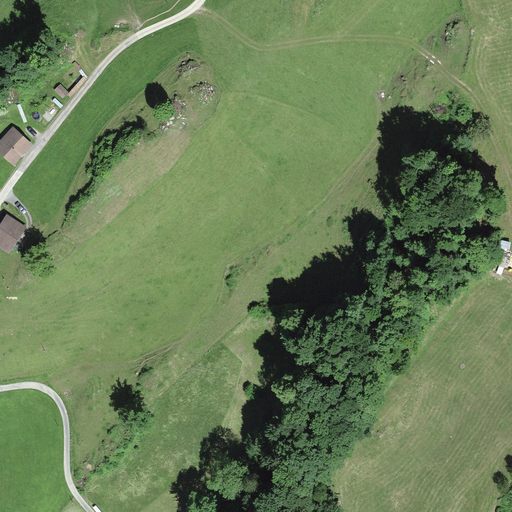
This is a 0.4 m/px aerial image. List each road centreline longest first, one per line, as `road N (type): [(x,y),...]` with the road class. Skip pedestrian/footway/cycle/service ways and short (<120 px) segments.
road 1 (track): [(511,176),(473,96),(411,45),(324,31),(271,5),(229,16),(192,10)]
road 2 (track): [(202,0),(111,58),(0,202)]
road 3 (track): [(0,389),(35,386),(61,403),(73,490),(91,511)]
